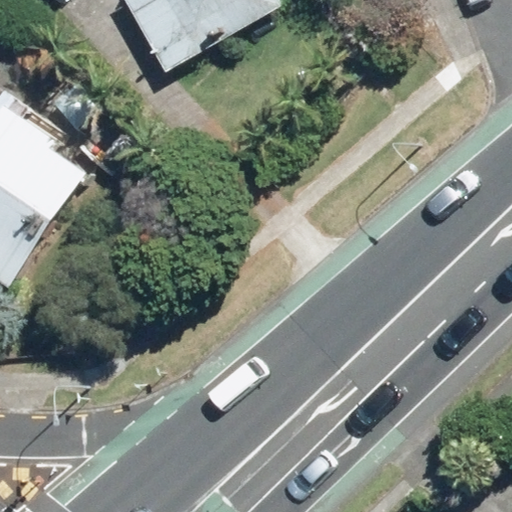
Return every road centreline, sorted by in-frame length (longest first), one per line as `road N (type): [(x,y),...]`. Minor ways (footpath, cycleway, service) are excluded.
road 1 (primary): [(0,443),(133,437),(332,390)]
road 2 (primary): [(332,390),(511,222)]
road 3 (primary): [(203,511),(332,390)]
